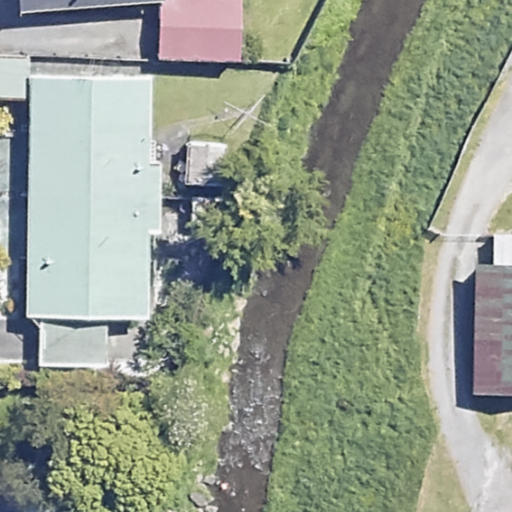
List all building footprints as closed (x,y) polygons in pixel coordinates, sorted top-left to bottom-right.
[(162,5),(161,0),(21,0),(23,14),(162,5)] [(240,63),(238,2),(168,4),(170,66),(240,63)] [(23,61),(0,60),(0,104),(22,105),(23,61)] [(148,88),(31,86),(26,323),(145,325),(147,240),(157,240),(159,171),(146,170),(148,88)] [(221,145),(182,144),(181,191),(221,191),(221,145)] [(511,278),(483,278),(480,400),(511,400),(511,278)]
